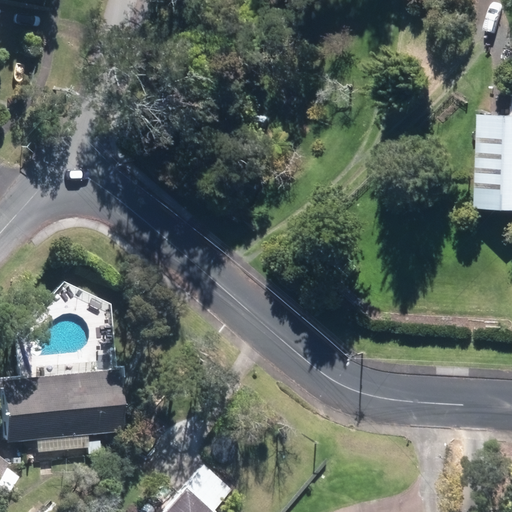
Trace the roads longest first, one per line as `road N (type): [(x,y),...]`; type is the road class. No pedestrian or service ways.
road 1 (residential): [(65,160),(320,367),(378,389),(511,396)]
road 2 (residential): [(65,160),(129,0)]
